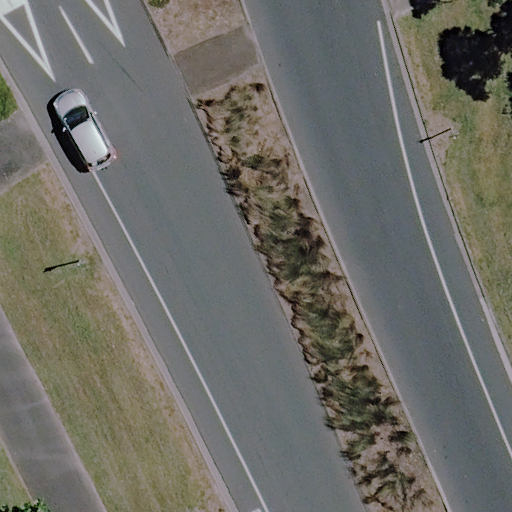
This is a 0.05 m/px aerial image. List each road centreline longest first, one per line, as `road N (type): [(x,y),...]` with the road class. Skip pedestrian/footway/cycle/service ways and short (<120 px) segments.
road 1 (secondary): [(311,511),(246,368),(53,0)]
road 2 (secondary): [(305,0),(391,246),(504,511)]
